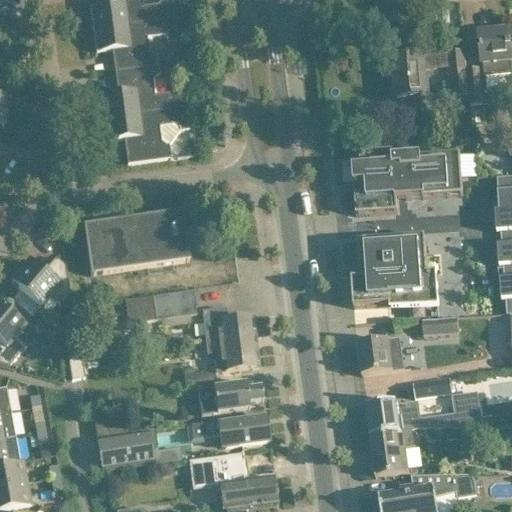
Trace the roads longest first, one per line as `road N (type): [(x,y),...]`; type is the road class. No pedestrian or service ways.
road 1 (tertiary): [(327,511),(282,183)]
road 2 (residential): [(47,189),(82,195),(260,167)]
road 3 (residential): [(47,189),(59,174),(65,136),(45,0)]
road 4 (tertiary): [(282,183),(285,143),(270,31),(245,6)]
road 5 (tertiary): [(245,6),(239,60),(260,167)]
